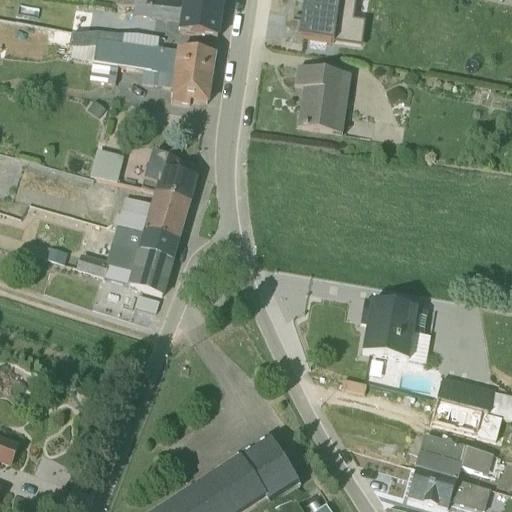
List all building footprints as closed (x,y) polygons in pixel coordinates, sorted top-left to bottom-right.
[(219,25),(223,0),(220,0),(182,0),(182,3),(164,0),(115,0),(114,10),(219,25)] [(320,0),(302,0),(296,51),(359,60),(363,34),(350,32),(355,1),(347,0),(336,0),(337,2),(320,0)] [(508,1),(506,0),(481,0),(500,13),(508,1)] [(219,25),(132,13),(130,26),(147,30),(147,31),(177,35),(176,44),(215,51),(215,50),(219,25)] [(122,45),(71,37),(68,55),(96,59),(94,75),(139,82),(141,61),(121,58),(122,45)] [(141,61),(139,82),(209,93),(212,67),(175,61),(175,63),(157,61),(157,63),(141,61)] [(113,98),(116,79),(91,75),(87,93),(113,98)] [(296,80),(293,99),(301,101),(296,140),(340,147),(349,87),(296,80)] [(189,114),(205,116),(209,93),(142,83),(140,96),(169,101),(168,110),(169,110),(169,114),(188,117),(189,114)] [(95,164),(89,189),(115,196),(122,170),(119,168),(95,164)] [(151,165),(139,202),(153,206),(187,215),(188,215),(194,191),(190,190),(175,185),(179,173),(151,165)] [(123,210),(118,226),(179,242),(187,215),(153,206),(149,217),(123,210)] [(176,254),(179,242),(118,226),(114,225),(111,238),(115,239),(116,238),(176,254)] [(176,254),(116,238),(115,239),(105,276),(131,284),(126,299),(160,309),(176,254)] [(425,324),(363,313),(358,337),(365,338),(360,366),(421,377),(426,349),(421,348),(425,324)] [(434,414),(510,433),(511,423),(511,409),(440,392),(434,414)] [(169,458),(182,479),(204,465),(191,444),(169,458)] [(422,449),(414,480),(454,492),(458,480),(485,488),(490,468),(422,449)] [(266,450),(170,511),(271,511),(297,497),(266,450)] [(0,474),(8,478),(16,459),(0,452),(0,474)] [(414,480),(406,510),(411,511),(484,511),(488,503),(414,480)]
